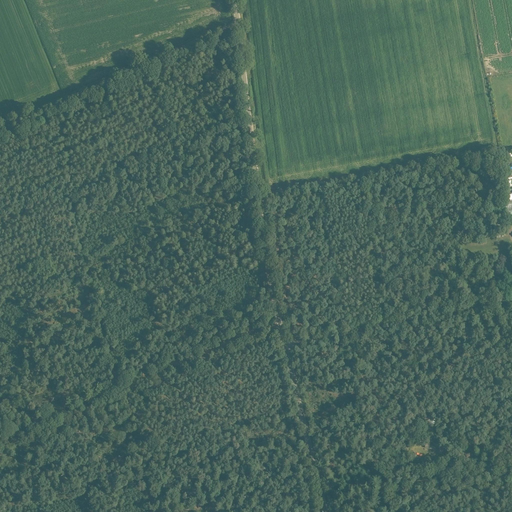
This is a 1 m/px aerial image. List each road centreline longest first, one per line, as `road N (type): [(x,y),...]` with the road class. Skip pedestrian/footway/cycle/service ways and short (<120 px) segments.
road 1 (track): [(55,105),(78,246),(146,480)]
road 2 (unclassified): [(285,345),(235,0)]
road 3 (track): [(0,130),(238,23)]
road 4 (unclassified): [(285,345),(511,301)]
road 5 (unclassified): [(324,511),(285,345)]
road 6 (track): [(118,391),(0,441)]
